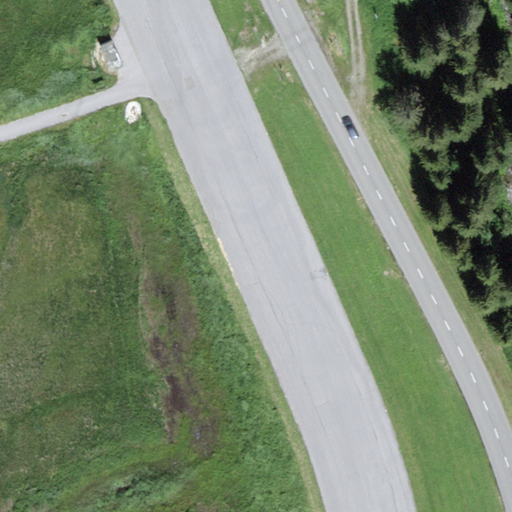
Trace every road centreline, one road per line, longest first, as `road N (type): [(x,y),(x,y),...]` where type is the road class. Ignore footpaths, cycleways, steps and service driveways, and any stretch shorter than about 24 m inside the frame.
road 1 (primary): [(511,478),(463,355),(279,0)]
road 2 (track): [(346,133),(355,116),(352,0)]
